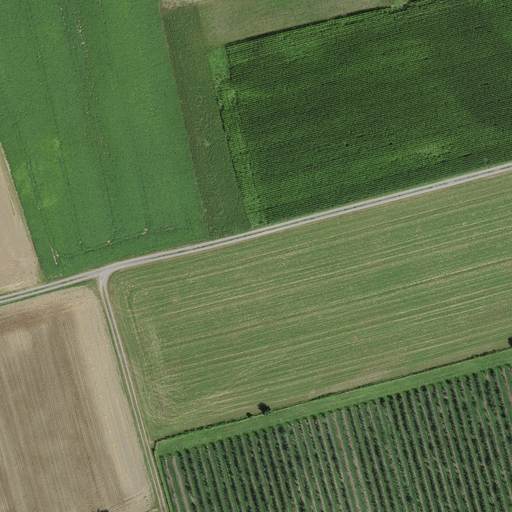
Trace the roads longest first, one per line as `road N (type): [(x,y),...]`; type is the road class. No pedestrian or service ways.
road 1 (track): [(0,298),(511,166)]
road 2 (track): [(105,271),(98,286),(161,511)]
